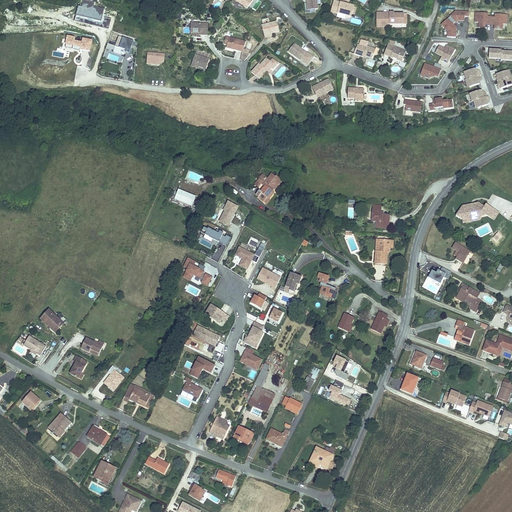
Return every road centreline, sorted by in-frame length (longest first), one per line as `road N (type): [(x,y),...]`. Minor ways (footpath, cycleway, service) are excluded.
road 1 (tertiary): [(511,143),(474,163),(425,219),(400,333),(331,501)]
road 2 (residential): [(247,85),(244,92),(169,90),(83,76)]
road 3 (residential): [(189,447),(227,371),(241,317),(234,292)]
road 4 (unclassified): [(44,377),(189,447)]
road 5 (unclassified): [(189,447),(331,501)]
